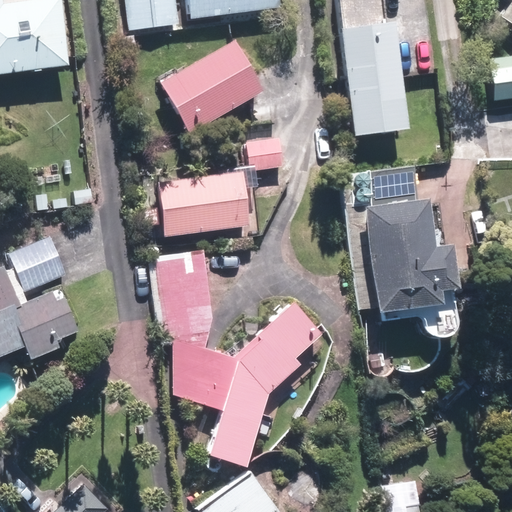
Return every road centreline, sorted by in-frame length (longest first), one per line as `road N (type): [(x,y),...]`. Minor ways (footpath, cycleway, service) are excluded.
road 1 (unknown): [(92,0),(137,349),(0,456)]
road 2 (unknown): [(137,349),(158,511)]
